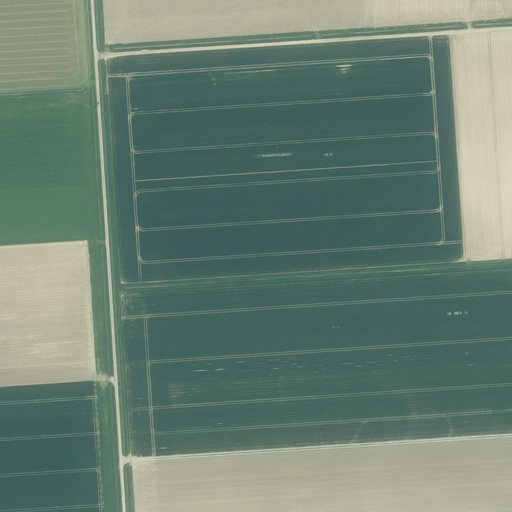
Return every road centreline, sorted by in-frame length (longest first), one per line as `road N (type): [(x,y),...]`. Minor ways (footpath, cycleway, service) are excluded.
road 1 (unclassified): [(123,511),(91,0)]
road 2 (unknown): [(94,53),(511,27)]
road 3 (unknown): [(511,437),(120,462)]
